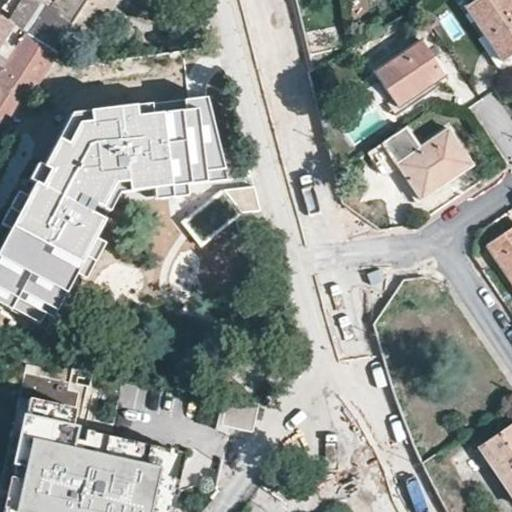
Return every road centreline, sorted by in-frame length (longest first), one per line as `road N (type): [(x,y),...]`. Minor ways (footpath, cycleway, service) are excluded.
road 1 (residential): [(335,268),(266,0)]
road 2 (residential): [(417,511),(380,435),(335,268)]
road 3 (residential): [(436,241),(511,351)]
